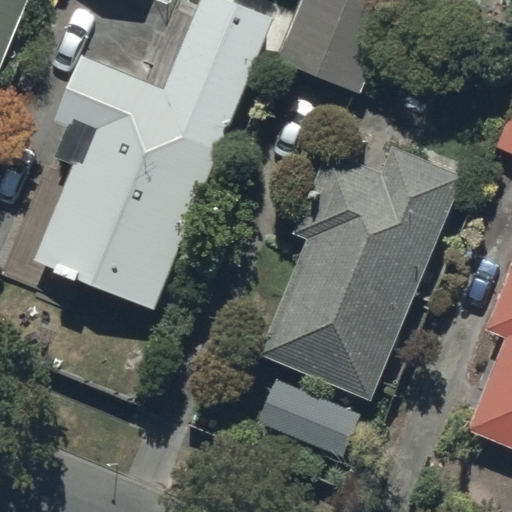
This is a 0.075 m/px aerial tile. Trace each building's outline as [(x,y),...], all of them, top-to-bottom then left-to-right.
[(0,0),(0,54),(21,0),(0,0)] [(84,161),(41,253),(159,300),(279,12),(249,0),(201,0),(166,83),(89,50),(58,106),(77,117),(58,153),(84,161)] [(299,0),(279,53),(364,87),(397,4),(387,0),(299,0)] [(511,108),(499,144),(511,148),(511,108)] [(311,234),(268,344),(378,386),(463,168),(396,142),(387,165),(328,142),(295,228),(311,234)] [(511,271),(491,323),(511,333),(469,429),(511,443),(511,271)]
